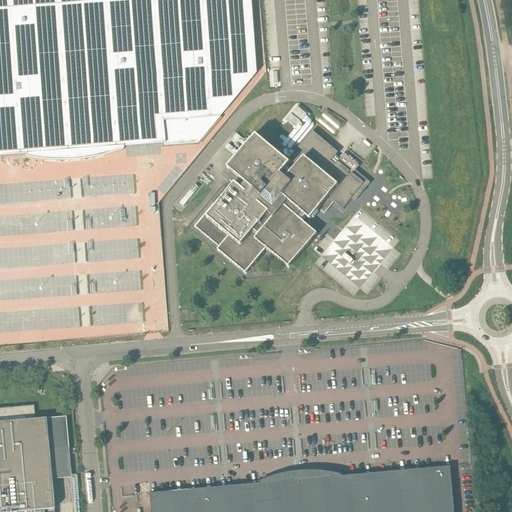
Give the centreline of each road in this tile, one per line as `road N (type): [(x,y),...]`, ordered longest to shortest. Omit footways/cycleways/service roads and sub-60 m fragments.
road 1 (residential): [(424,323),(81,354)]
road 2 (tertiary): [(494,230),(505,155),(484,0)]
road 3 (residential): [(96,511),(81,354)]
